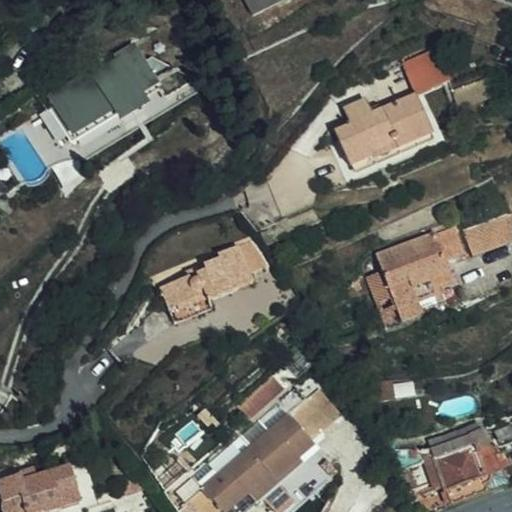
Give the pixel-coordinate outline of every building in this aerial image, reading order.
[(280,0),(242,0),(240,2),(254,24),(284,5),(280,0)] [(442,48),(404,56),(412,91),(449,83),(442,48)] [(85,75),(38,105),(64,145),(109,116),(116,125),(139,110),(137,106),(153,95),(159,105),(189,86),(145,63),(138,67),(129,53),(107,67),(110,70),(90,83),(85,75)] [(393,144),(396,152),(426,142),(411,101),(369,117),(363,101),(340,109),(346,126),(329,131),(340,166),(347,164),(366,158),(364,154),(393,144)] [(366,158),(347,164),(350,173),(397,156),(396,152),(393,144),(364,154),(366,158)] [(511,215),(507,216),(503,218),(509,236),(511,235),(511,215)] [(509,236),(503,218),(462,230),(470,254),(511,243),(509,236)] [(463,255),(454,229),(434,236),(443,262),(463,255)] [(434,236),(376,257),(382,274),(396,311),(417,304),(437,297),(435,290),(451,284),(443,262),(434,236)] [(238,249),(216,255),(218,260),(204,265),(206,270),(160,284),(170,320),(208,309),(206,301),(251,287),(238,249)] [(381,316),(396,311),(382,274),(368,279),(381,316)] [(422,315),(417,304),(396,311),(401,323),(422,315)] [(305,343),(240,397),(253,412),(318,358),(305,343)] [(324,390),(295,411),(203,482),(224,509),(272,471),(277,477),(320,444),(348,423),(324,390)] [(483,466),(487,480),(509,473),(483,415),(431,437),(444,479),(483,466)] [(190,469),(175,454),(158,470),(172,486),(190,469)] [(311,456),(264,495),(278,511),(279,511),(326,474),(311,456)] [(47,503),(81,492),(76,475),(80,474),(78,467),(74,468),(70,458),(37,469),(34,460),(0,471),(0,477),(6,498),(3,499),(7,511),(19,511),(21,511),(26,504),(45,499),(47,503)] [(462,488),(476,483),(487,480),(483,466),(444,479),(448,494),(462,488)] [(21,511),(19,511),(75,511),(87,508),(81,492),(47,503),(45,499),(26,504),(21,511)]
